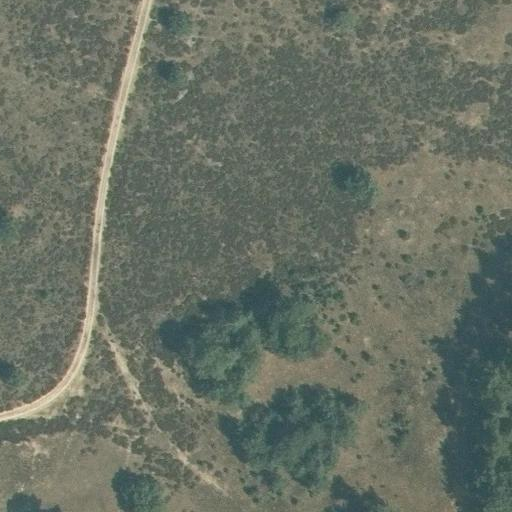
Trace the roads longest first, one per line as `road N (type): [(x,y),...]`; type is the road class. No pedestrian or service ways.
road 1 (track): [(0,422),(31,415),(72,380),(144,0)]
road 2 (track): [(31,415),(145,437),(186,457),(255,511)]
road 3 (track): [(167,448),(94,312),(89,287)]
